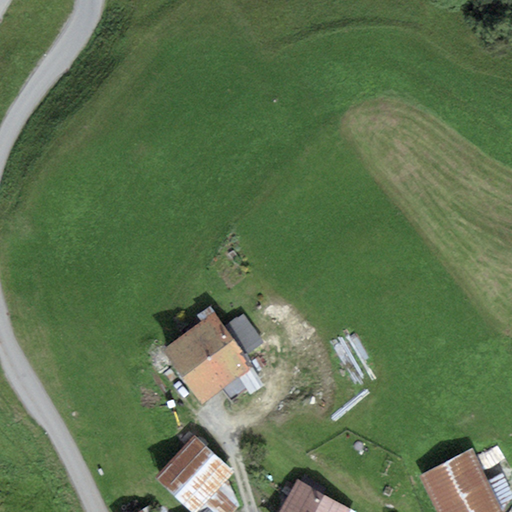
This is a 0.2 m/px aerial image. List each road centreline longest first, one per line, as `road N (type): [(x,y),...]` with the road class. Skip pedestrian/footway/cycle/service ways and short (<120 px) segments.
road 1 (unclassified): [(0,330),(95,511)]
road 2 (unclassified): [(90,0),(80,31),(0,152)]
